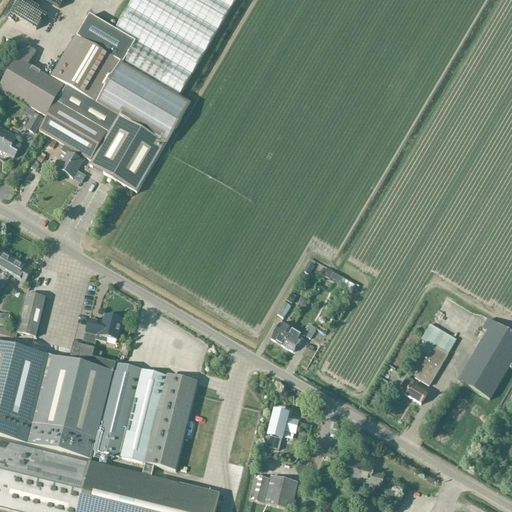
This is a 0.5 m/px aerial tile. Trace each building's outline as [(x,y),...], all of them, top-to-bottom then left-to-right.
[(166,147),(165,146),(189,105),(179,99),(237,0),(134,0),(115,33),(88,16),(51,80),(29,67),(37,53),(26,46),(0,87),(0,91),(47,119),(40,132),(54,141),(58,143),(64,147),(61,153),(66,156),(57,171),(73,181),(86,160),(91,163),(107,134),(109,135),(90,167),(137,196),(166,147)] [(26,131),(35,136),(43,120),(34,115),(26,131)] [(18,140),(10,136),(0,130),(0,152),(14,160),(15,158),(22,147),(16,144),(18,140)] [(102,198),(109,201),(113,193),(106,189),(102,198)] [(16,281),(24,286),(32,273),(24,268),(25,267),(3,254),(0,258),(0,271),(5,274),(0,281),(0,290),(2,292),(10,277),(16,280),(16,281)] [(309,264),(304,273),(309,276),(314,267),(309,264)] [(327,270),(323,277),(329,281),(333,274),(327,270)] [(358,292),(362,287),(344,273),(340,278),(358,292)] [(0,334),(17,339),(18,335),(37,340),(46,300),(27,295),(18,333),(0,328),(0,334)] [(293,305),(296,299),(290,295),(287,301),(293,305)] [(334,307),(327,303),(324,308),(331,312),(334,307)] [(284,320),(291,308),(285,305),(277,316),(284,320)] [(318,318),(323,320),(327,313),(322,310),(318,318)] [(0,326),(7,328),(10,318),(0,314),(0,326)] [(101,323),(90,320),(87,334),(83,351),(73,348),(70,364),(0,346),(0,510),(8,511),(216,511),(220,497),(160,482),(151,480),(154,469),(160,470),(176,474),(198,386),(160,377),(116,366),(92,360),(96,342),(106,345),(108,340),(117,343),(122,322),(107,317),(103,328),(100,327),(101,323)] [(490,403),(511,365),(511,335),(488,321),(482,331),(487,334),(458,383),(490,403)] [(293,354),(303,339),(280,325),(271,341),(293,354)] [(314,336),(317,332),(316,331),(316,330),(310,326),(306,333),(303,331),(301,336),(304,338),(311,341),(314,336)] [(430,327),(422,341),(426,344),(421,353),(428,357),(415,380),(429,389),(456,342),(430,327)] [(319,350),(312,346),(306,355),(314,359),(319,350)] [(94,353),(92,360),(100,361),(101,354),(94,353)] [(421,407),(428,396),(412,387),(414,383),(407,379),(400,389),(407,394),(405,397),(421,407)] [(280,453),(284,432),(294,435),(295,432),(297,432),(298,428),(296,426),(297,424),(287,421),(288,417),(275,414),(271,430),(266,449),(280,453)] [(356,466),(357,459),(342,456),(340,464),(345,465),(341,484),(352,487),(353,484),(361,486),(362,484),(370,487),(370,489),(380,491),(383,478),(373,476),(374,470),(356,466)] [(287,511),(291,511),(298,485),(271,478),(270,482),(255,478),(249,502),(287,511)]
